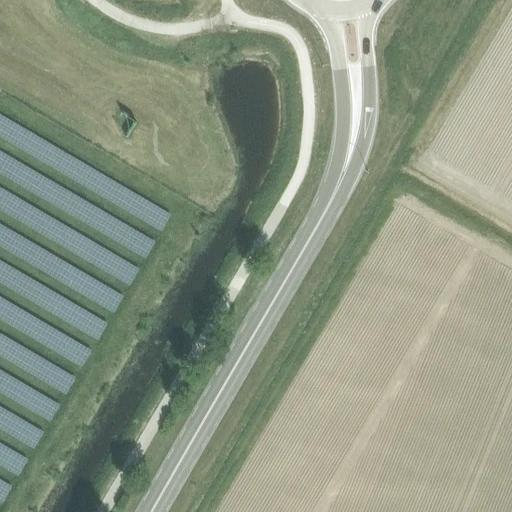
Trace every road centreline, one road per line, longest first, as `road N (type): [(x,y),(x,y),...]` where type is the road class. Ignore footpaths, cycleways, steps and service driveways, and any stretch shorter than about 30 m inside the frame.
road 1 (primary): [(151,511),(342,174)]
road 2 (primary): [(342,174),(355,163),(367,126),(370,3)]
road 3 (primary): [(323,9),(341,87),(342,174)]
